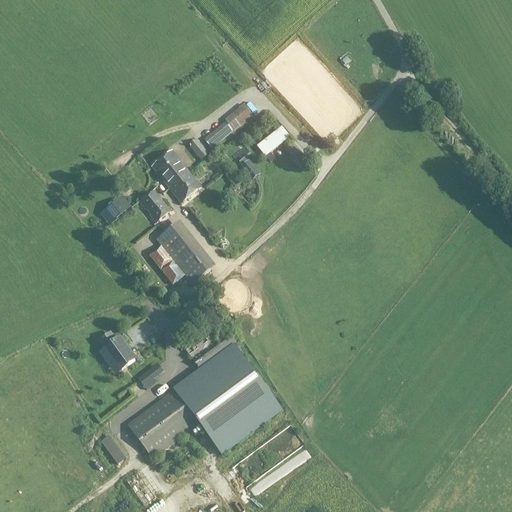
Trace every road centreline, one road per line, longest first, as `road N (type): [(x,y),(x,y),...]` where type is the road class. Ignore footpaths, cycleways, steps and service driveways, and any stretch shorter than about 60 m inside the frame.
road 1 (unclassified): [(196,304),(294,209),(401,75),(404,52),(376,0)]
road 2 (unknown): [(329,166),(255,99),(125,159)]
